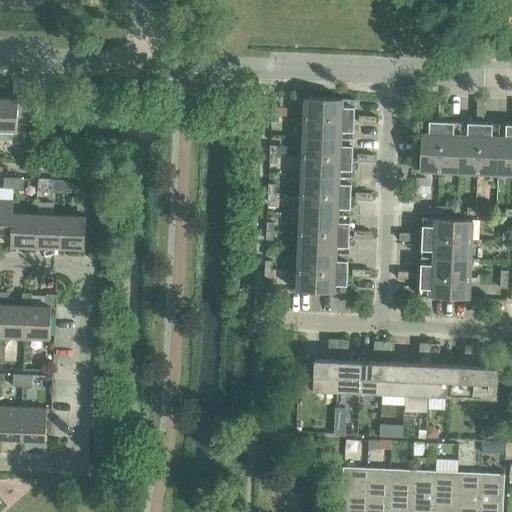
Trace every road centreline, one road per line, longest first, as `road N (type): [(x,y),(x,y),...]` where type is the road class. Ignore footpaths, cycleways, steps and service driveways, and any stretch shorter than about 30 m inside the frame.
road 1 (residential): [(0,463),(77,465),(85,282),(71,264),(0,261)]
road 2 (residential): [(382,328),(394,79)]
road 3 (residential): [(147,67),(394,79)]
road 4 (residential): [(0,58),(147,67)]
road 5 (residential): [(511,334),(382,328)]
